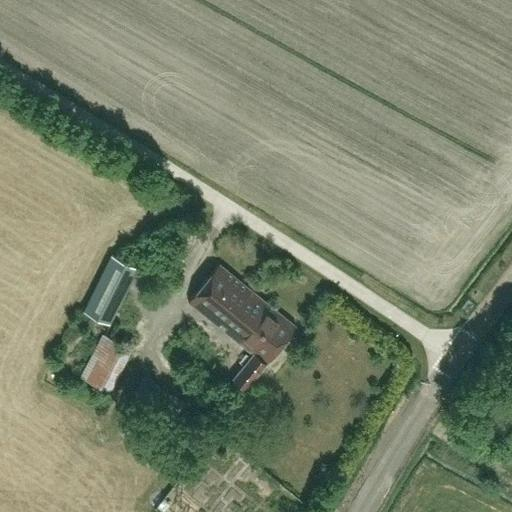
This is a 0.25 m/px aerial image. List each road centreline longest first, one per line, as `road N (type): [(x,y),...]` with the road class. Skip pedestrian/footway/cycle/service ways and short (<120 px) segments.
road 1 (unclassified): [(454,354),(0,67)]
road 2 (tertiary): [(355,511),(454,354)]
